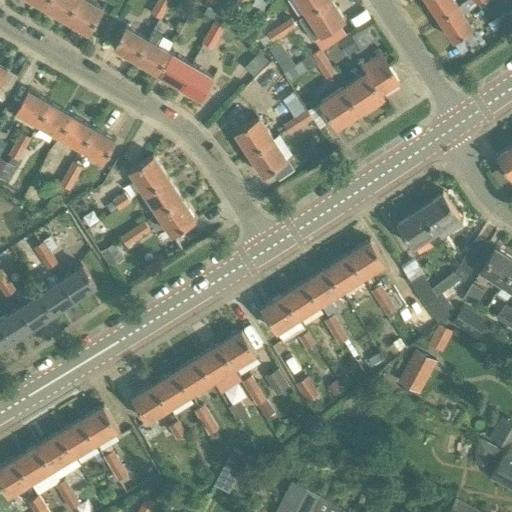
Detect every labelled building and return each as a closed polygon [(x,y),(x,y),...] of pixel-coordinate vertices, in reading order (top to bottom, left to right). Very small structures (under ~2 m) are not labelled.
[(77,0),(47,0),(45,5),(68,17),(77,0)] [(93,0),(77,0),(68,17),(91,30),(104,6),(93,0)] [(299,0),(307,11),(324,0),(299,0)] [(333,0),(324,0),(307,11),(321,34),(339,22),(345,18),(333,0)] [(428,0),(439,16),(459,4),(458,3),(456,0),(428,0)] [(159,19),(166,6),(157,1),(150,14),(159,19)] [(474,26),(459,4),(439,16),(454,39),(474,26)] [(284,32),(296,24),(291,16),(279,24),(284,32)] [(218,36),(218,35),(223,26),(225,23),(217,19),(210,31),(218,36)] [(372,21),(364,26),(373,40),(380,36),(372,21)] [(346,33),(339,22),(321,34),(313,39),(319,48),(320,47),(321,49),(346,33)] [(272,40),(284,32),(279,24),(267,31),(272,40)] [(136,59),(148,38),(125,25),(113,46),(136,59)] [(231,42),(236,33),(223,26),(218,35),(231,42)] [(211,48),(218,36),(210,31),(203,43),(211,48)] [(338,41),(347,55),(360,47),(351,34),(338,41)] [(157,71),(169,50),(148,38),(136,59),(157,71)] [(321,49),(320,47),(319,48),(312,53),(318,62),(319,64),(328,59),(321,49)] [(179,84),(191,63),(169,50),(157,71),(179,84)] [(255,76),(269,61),(258,51),(244,66),(255,76)] [(367,70),(382,91),(400,80),(389,63),(381,52),(363,64),(367,70)] [(290,80),(318,62),(312,53),(284,72),(290,80)] [(327,76),(335,71),(328,59),(319,64),(327,76)] [(201,96),(213,76),(191,63),(179,84),(201,96)] [(382,91),(367,70),(344,85),(361,110),(384,95),(382,91)] [(318,86),(324,96),(345,84),(339,74),(318,86)] [(361,110),(344,85),(321,100),(333,118),(338,125),(361,110)] [(38,124),(50,101),(28,89),(15,111),(38,124)] [(50,101),(38,124),(60,136),(72,114),(50,101)] [(301,125),(312,117),(306,108),(294,116),(301,125)] [(94,126),(72,114),(60,136),(81,148),(94,126)] [(249,152),(273,137),(258,115),(235,131),(249,152)] [(301,125),(294,116),(283,123),(289,133),(301,125)] [(94,126),(81,148),(104,161),(116,139),(94,126)] [(25,146),(30,136),(22,131),(15,144),(19,146),(21,143),(25,146)] [(287,159),(273,137),(249,152),(263,174),(287,159)] [(18,158),(25,146),(21,143),(19,146),(15,144),(9,153),(18,158)] [(511,144),(497,154),(503,163),(491,171),(506,193),(511,189),(511,144)] [(143,190),(167,174),(153,152),(129,168),(143,190)] [(82,166),(73,161),(66,173),(70,176),(72,173),(76,175),(82,166)] [(0,180),(5,183),(12,170),(0,163),(0,180)] [(69,188),(76,175),(72,173),(70,176),(66,173),(60,183),(69,188)] [(167,174),(143,190),(157,211),(181,196),(167,174)] [(420,205),(436,230),(460,214),(443,190),(420,205)] [(124,191),(112,199),(118,208),(130,200),(124,191)] [(181,196),(157,211),(172,234),(196,218),(181,196)] [(436,230),(420,205),(397,220),(413,245),(427,236),(432,244),(441,237),(436,230)] [(150,229),(144,221),(131,229),(134,234),(137,232),(140,236),(150,229)] [(126,245),(140,236),(137,232),(134,234),(131,229),(121,236),(126,245)] [(471,269),(488,241),(481,236),(477,234),(459,263),(471,269)] [(349,251),(364,275),(386,261),(371,237),(349,251)] [(50,251),(43,240),(34,246),(42,256),(50,251)] [(111,267),(115,265),(125,258),(114,241),(100,251),(111,267)] [(511,255),(495,245),(480,269),(502,283),(511,266),(511,255)] [(57,262),(50,251),(42,256),(49,267),(57,262)] [(364,275),(349,251),(327,265),(342,288),(364,275)] [(83,263),(62,277),(75,297),(97,283),(83,263)] [(471,269),(459,263),(454,271),(462,276),(465,279),(471,269)] [(342,288),(327,265),(306,278),(321,302),(342,288)] [(511,266),(502,283),(511,288),(511,266)] [(0,283),(8,278),(1,268),(0,268),(0,283)] [(446,287),(462,276),(454,271),(442,280),(446,287)] [(422,272),(411,280),(424,302),(436,294),(422,272)] [(75,297),(62,277),(41,291),(54,311),(75,297)] [(0,284),(7,295),(15,289),(8,278),(0,283),(0,284)] [(306,278),(284,292),(299,316),(321,302),(306,278)] [(464,296),(475,303),(484,290),(472,282),(464,296)] [(389,296),(381,283),(372,288),(379,299),(383,296),(385,299),(389,296)] [(436,294),(424,302),(431,311),(448,300),(442,290),(436,294)] [(54,311),(41,291),(20,305),(33,325),(54,311)] [(299,316),(284,292),(262,306),(277,330),(299,316)] [(396,307),(389,296),(385,299),(383,296),(379,299),(387,312),(396,307)] [(448,300),(431,311),(438,322),(455,309),(448,300)] [(505,322),(511,311),(511,307),(504,303),(496,316),(505,322)] [(20,305),(0,318),(0,319),(12,339),(33,325),(20,305)] [(476,336),(486,320),(463,306),(453,322),(476,336)] [(333,313),(329,316),(325,318),(331,329),(336,326),(337,329),(342,326),(333,313)] [(0,319),(0,346),(12,339),(0,319)] [(451,329),(439,322),(428,342),(441,348),(451,329)] [(340,342),(344,340),(348,337),(342,326),(337,329),(336,326),(331,329),(340,342)] [(220,341),(235,366),(257,352),(242,328),(220,341)] [(298,335),(305,347),(315,341),(308,329),(298,335)] [(220,341),(198,355),(213,379),(235,366),(220,341)] [(436,359),(417,349),(400,380),(419,391),(436,359)] [(198,355),(176,368),(191,392),(213,379),(198,355)] [(277,367),(265,375),(275,391),(288,383),(277,367)] [(176,368),(155,382),(169,406),(191,392),(176,368)] [(260,387),(252,374),(243,379),(250,390),(254,387),(256,390),(260,387)] [(308,375),(306,376),(295,383),(307,401),(319,393),(308,375)] [(343,390),(337,381),(328,386),(334,395),(343,390)] [(169,406),(155,382),(132,395),(147,420),(169,406)] [(260,387),(256,390),(254,387),(250,390),(258,403),(267,398),(260,387)] [(267,398),(258,403),(265,415),(274,410),(267,398)] [(247,412),(240,400),(229,406),(236,418),(239,417),(242,422),(250,417),(247,412)] [(119,428),(109,410),(105,403),(82,417),(97,441),(119,428)] [(202,419),(206,417),(208,419),(212,417),(204,403),(195,409),(202,419)] [(298,417),(302,424),(309,420),(305,413),(298,417)] [(82,417),(60,430),(75,454),(97,441),(82,417)] [(210,433),(215,430),(219,427),(212,417),(208,419),(206,417),(202,419),(210,433)] [(511,436),(511,419),(508,417),(495,439),(506,447),(511,436)] [(168,425),(182,448),(192,442),(178,419),(168,425)] [(75,454),(60,430),(39,443),(53,468),(75,454)] [(480,435),(472,454),(489,461),(497,443),(480,435)] [(39,443),(17,456),(31,481),(53,468),(39,443)] [(229,491),(247,457),(247,456),(231,448),(213,483),(229,491)] [(511,486),(511,452),(504,449),(490,476),(511,486)] [(105,455),(112,465),(116,463),(118,465),(122,463),(114,450),(105,455)] [(31,481),(17,456),(0,466),(0,479),(9,494),(31,481)] [(122,463),(118,465),(116,463),(112,465),(120,479),(129,474),(122,463)] [(64,495),(68,492),(70,495),(74,492),(66,479),(57,484),(64,495)] [(292,480),(274,511),(292,511),(306,488),(292,480)] [(320,495),(306,488),(292,511),(312,511),(317,502),(334,511),(339,511),(342,506),(320,494),(320,495)] [(64,495),(72,508),(81,503),(74,492),(70,495),(68,492),(64,495)] [(27,501),(34,511),(49,511),(38,494),(27,501)] [(149,511),(155,502),(145,496),(139,507),(144,510),(142,511),(149,511)] [(484,511),(476,507),(455,496),(445,511),(484,511)]
